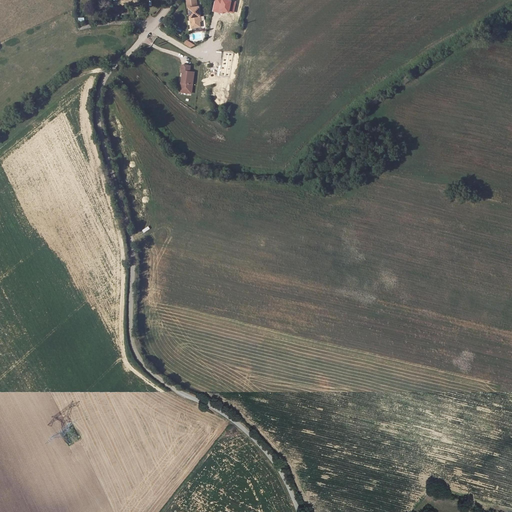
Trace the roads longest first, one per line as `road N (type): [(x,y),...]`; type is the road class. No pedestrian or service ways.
road 1 (unclassified): [(238,425),(146,369),(128,326),(130,240),(96,100),(112,66),(171,0)]
road 2 (track): [(112,66),(66,83),(0,138)]
